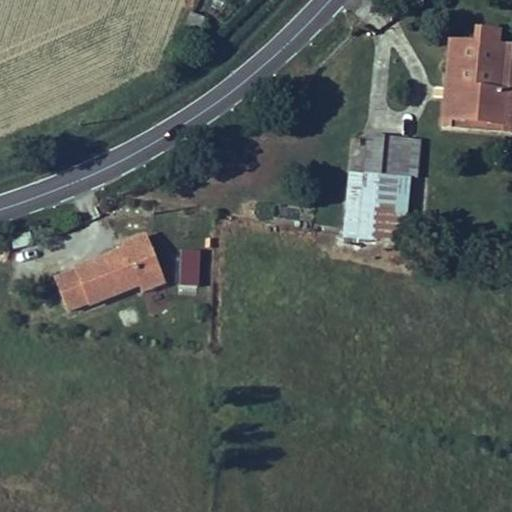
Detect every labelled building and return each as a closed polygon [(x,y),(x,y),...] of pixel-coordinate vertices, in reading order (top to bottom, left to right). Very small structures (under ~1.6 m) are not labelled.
[(185,0),(180,14),(195,20),(201,0),(185,0)] [(463,34),(455,110),(511,114),(511,81),(507,81),(511,37),(463,34)] [(375,124),(363,226),(378,228),(385,164),(409,166),(402,231),(413,233),(424,129),(375,124)] [(129,242),(82,261),(95,298),(146,279),(148,286),(171,278),(152,229),(134,236),(129,242)] [(188,244),(186,278),(204,280),(207,245),(188,244)] [(162,289),(144,291),(147,309),(164,307),(162,289)]
